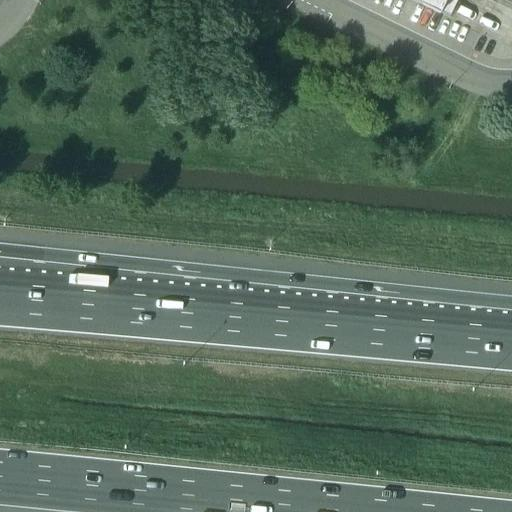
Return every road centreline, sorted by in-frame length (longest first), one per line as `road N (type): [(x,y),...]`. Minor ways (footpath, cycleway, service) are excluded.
road 1 (motorway): [(511,344),(0,300)]
road 2 (motorway): [(0,477),(339,511)]
road 3 (unclassified): [(511,88),(311,0)]
